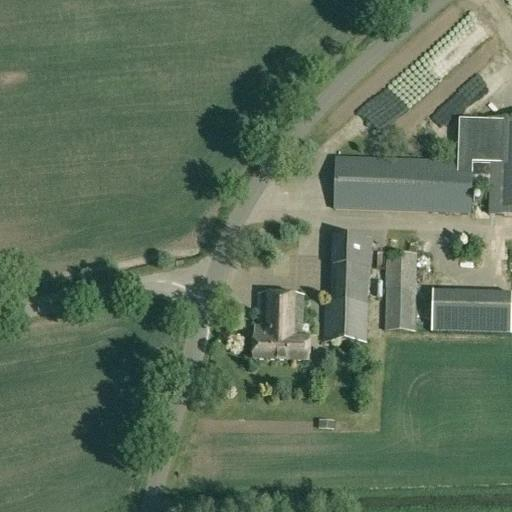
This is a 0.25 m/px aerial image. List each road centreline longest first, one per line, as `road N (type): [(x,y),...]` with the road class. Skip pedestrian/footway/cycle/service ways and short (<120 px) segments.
road 1 (unclassified): [(214,280),(247,203),(295,132),(438,0)]
road 2 (unclassified): [(149,511),(214,280)]
road 3 (unclassified): [(0,313),(214,280)]
